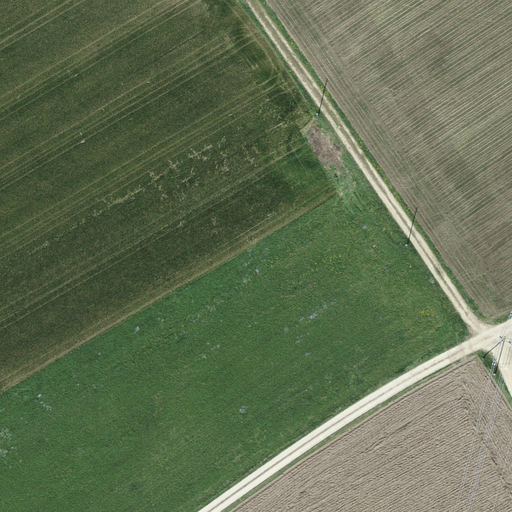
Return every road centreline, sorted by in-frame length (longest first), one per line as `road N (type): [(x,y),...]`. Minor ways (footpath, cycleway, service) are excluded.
road 1 (track): [(247,0),(485,335)]
road 2 (track): [(209,511),(378,395),(511,322)]
